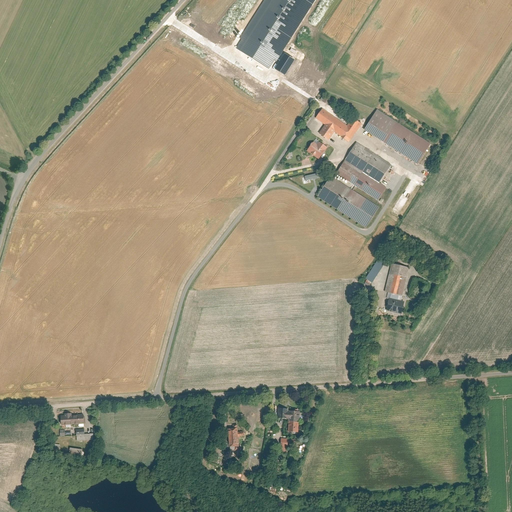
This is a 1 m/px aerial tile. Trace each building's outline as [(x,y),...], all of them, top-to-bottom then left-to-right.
[(325,96),(321,101),(327,105),(330,100),(325,96)] [(330,142),(336,133),(350,142),(361,125),(353,119),(348,125),(324,109),(317,120),(327,127),(321,136),(330,142)] [(378,111),(365,131),(384,144),(397,124),(378,111)] [(316,143),(309,152),(321,161),(328,152),(326,151),(328,148),(320,143),(319,145),(316,143)] [(357,144),(345,163),(381,185),(393,165),(357,144)] [(320,177),(319,172),(306,176),(308,181),(320,177)] [(331,178),(318,197),(339,211),(352,191),(331,178)] [(364,281),(372,285),(385,263),(378,259),(364,281)] [(391,264),(385,293),(403,298),(410,268),(391,264)] [(434,293),(430,299),(436,302),(440,296),(434,293)] [(391,300),(388,311),(404,315),(407,304),(391,300)] [(290,420),(289,434),(300,434),(300,412),(290,412),(290,413),(285,413),(284,420),(290,420)] [(73,414),(66,414),(66,417),(61,417),(62,425),(85,424),(84,416),(73,417),(73,414)] [(86,429),(78,430),(78,441),(95,441),(94,435),(86,435),(86,429)] [(239,429),(228,430),(230,448),(240,447),(239,429)] [(282,440),(281,454),(290,455),(290,445),(299,446),(299,441),(282,440)] [(71,446),(71,453),(83,454),(84,447),(71,446)]
